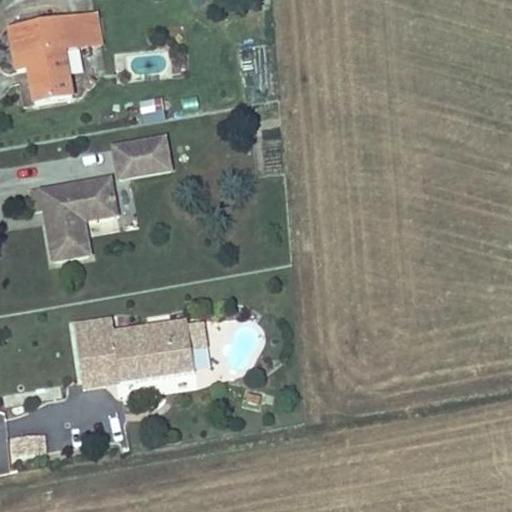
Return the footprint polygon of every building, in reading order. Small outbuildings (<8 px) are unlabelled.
[(98,17),(12,31),(19,74),(34,71),(36,83),(32,84),(36,109),(77,102),(69,54),(103,48),(98,17)] [(138,104),(141,120),(166,115),(163,100),(138,104)] [(164,141),(113,150),(119,182),(170,173),(164,141)] [(36,215),(46,213),(54,211),(56,223),(48,225),(55,264),(90,257),(84,224),(116,217),(109,181),(33,197),(36,215)] [(54,211),(46,213),(48,225),(56,223),(54,211)] [(104,384),(101,368),(116,366),(120,389),(194,376),(190,351),(205,348),(201,323),(113,338),(111,325),(73,330),(82,387),(104,384)] [(104,384),(82,387),(83,395),(120,389),(116,366),(101,368),(104,384)] [(194,376),(120,389),(122,403),(196,391),(194,376)] [(45,440),(12,445),(15,466),(49,461),(45,440)]
